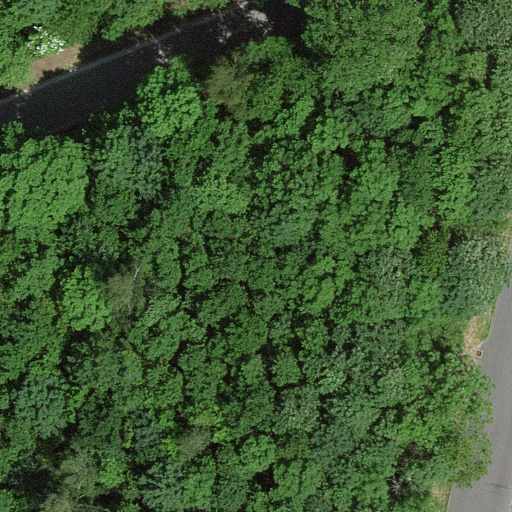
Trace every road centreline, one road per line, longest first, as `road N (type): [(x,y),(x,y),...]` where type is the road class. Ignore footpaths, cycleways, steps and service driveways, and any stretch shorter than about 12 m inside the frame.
road 1 (unclassified): [(0,127),(315,0)]
road 2 (tertiary): [(485,511),(511,374)]
